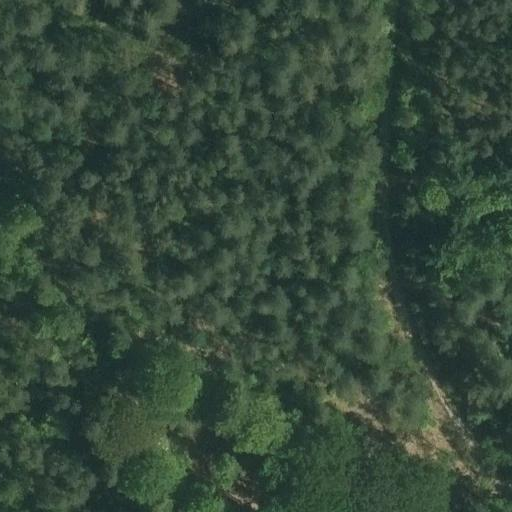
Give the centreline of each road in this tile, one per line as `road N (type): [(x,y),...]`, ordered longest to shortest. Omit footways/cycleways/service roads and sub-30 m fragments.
road 1 (track): [(511,499),(402,305),(385,224),(393,0)]
road 2 (track): [(180,511),(153,461),(155,406),(179,397),(418,511)]
